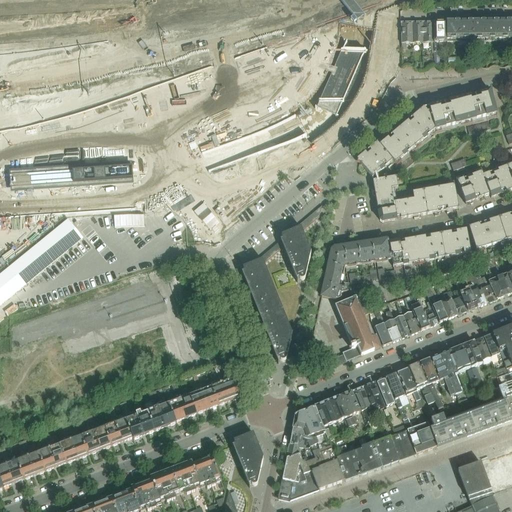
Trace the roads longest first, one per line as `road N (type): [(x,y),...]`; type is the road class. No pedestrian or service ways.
road 1 (residential): [(267,410),(213,273),(220,254),(340,153)]
road 2 (residential): [(267,410),(8,511)]
road 3 (residential): [(267,410),(511,309)]
road 4 (residential): [(511,204),(465,220),(348,238),(351,195),(340,153)]
road 5 (residential): [(511,430),(287,511)]
road 6 (residential): [(340,153),(400,99),(511,74)]
